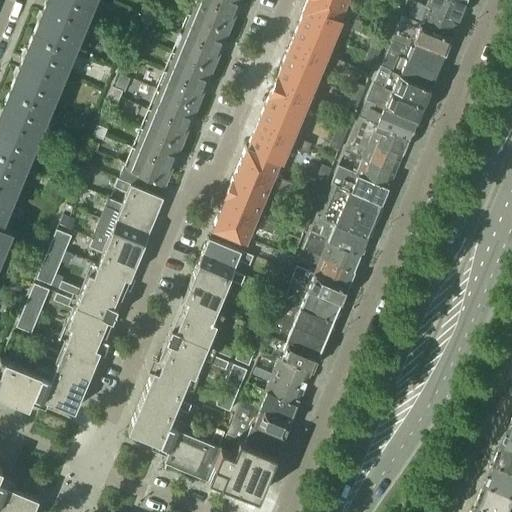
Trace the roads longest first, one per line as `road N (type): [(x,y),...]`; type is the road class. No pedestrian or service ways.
road 1 (residential): [(498,0),(280,511)]
road 2 (residential): [(93,466),(138,347),(136,301),(183,195),(221,160),(285,0)]
road 3 (secondary): [(511,89),(341,511)]
road 4 (secondary): [(351,511),(440,387),(511,243)]
road 5 (residential): [(438,511),(511,337)]
